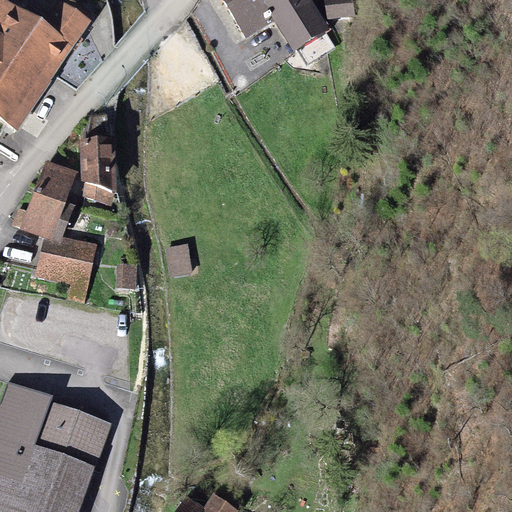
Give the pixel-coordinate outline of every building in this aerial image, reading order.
[(227,0),(243,24),(270,7),(297,49),(327,30),(308,0),(227,0)] [(0,120),(20,133),(93,22),(64,3),(44,34),(0,4),(0,120)] [(107,149),(84,152),(90,203),(113,200),(107,149)] [(50,170),(24,229),(58,244),(84,185),(50,170)] [(94,251),(47,245),(43,280),(89,286),(94,251)] [(185,250),(163,253),(167,281),(189,278),(185,250)] [(0,511),(82,511),(112,430),(2,391),(0,396),(0,511)] [(213,511),(193,499),(184,511),(213,511)]
